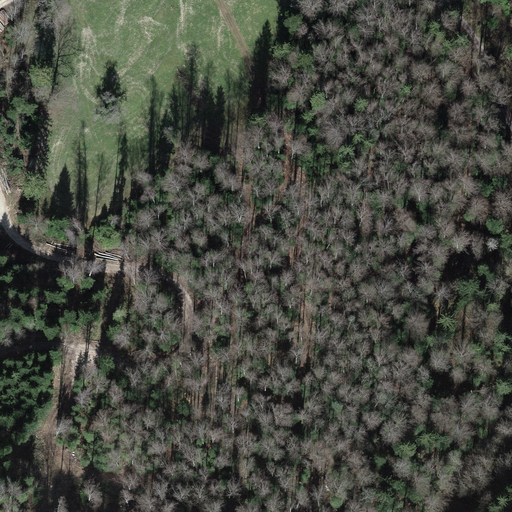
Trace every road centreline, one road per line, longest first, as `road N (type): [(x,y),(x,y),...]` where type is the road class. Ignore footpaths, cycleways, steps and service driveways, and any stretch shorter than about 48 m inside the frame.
road 1 (track): [(0,350),(76,345),(142,366),(179,349),(190,332),(183,292),(173,282),(38,247),(18,234),(0,188)]
road 2 (track): [(434,0),(457,15),(490,62),(511,123)]
